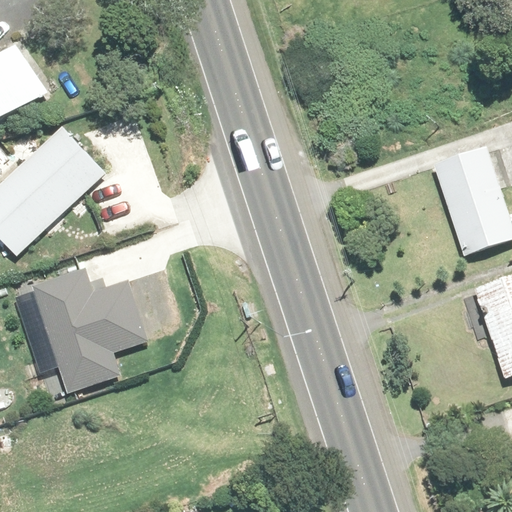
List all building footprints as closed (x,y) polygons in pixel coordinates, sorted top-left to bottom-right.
[(0,136),(58,97),(23,47),(0,62),(0,136)] [(112,175),(67,127),(0,191),(0,233),(25,259),(112,175)] [(511,193),(498,147),(440,165),(469,261),(511,247),(511,193)] [(89,270),(37,288),(76,399),(128,380),(119,355),(154,343),(133,281),(97,294),(89,270)] [(511,281),(482,293),(511,377),(511,281)]
